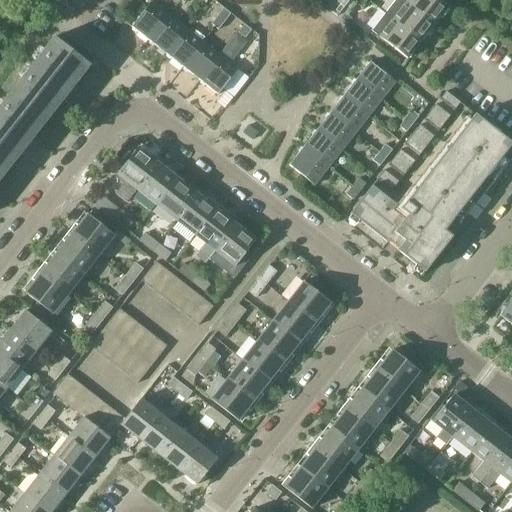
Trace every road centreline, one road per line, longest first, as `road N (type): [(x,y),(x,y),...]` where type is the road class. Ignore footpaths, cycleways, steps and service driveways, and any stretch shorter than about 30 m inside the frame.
road 1 (residential): [(381,297),(135,107)]
road 2 (residential): [(215,505),(381,297)]
road 3 (residential): [(0,263),(118,115),(135,107)]
road 4 (residential): [(427,332),(511,227)]
